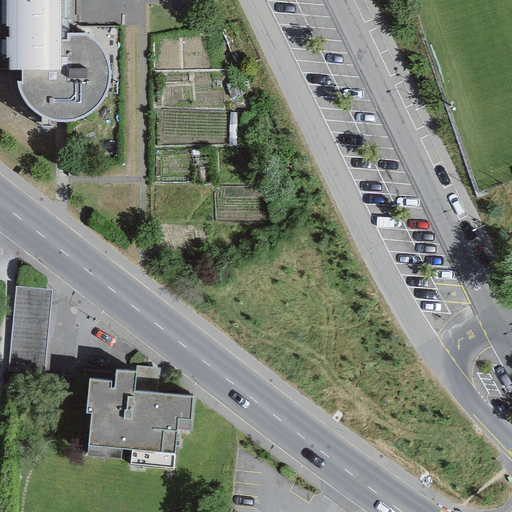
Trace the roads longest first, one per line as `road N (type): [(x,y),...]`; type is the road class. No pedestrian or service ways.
road 1 (residential): [(406,511),(0,202)]
road 2 (track): [(23,221),(0,398)]
